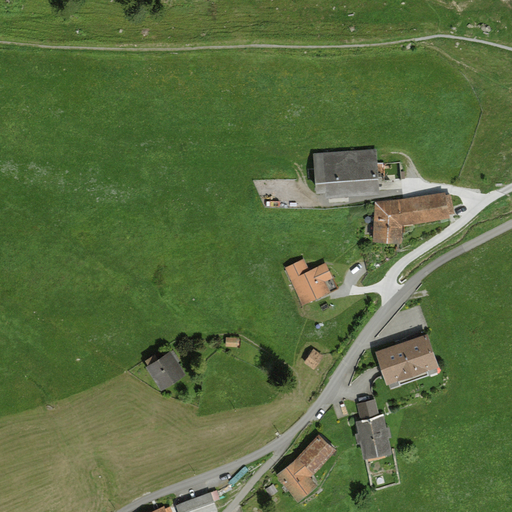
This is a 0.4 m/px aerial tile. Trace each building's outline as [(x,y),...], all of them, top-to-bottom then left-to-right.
[(373,153),(309,157),(312,194),(320,194),(320,200),(376,197),(373,153)] [(455,218),(451,194),(372,204),(368,244),(396,245),(399,226),(455,218)] [(301,258),(282,268),(300,305),(328,292),(323,282),(330,279),(323,264),(308,271),(301,258)] [(427,335),(375,352),(386,386),(439,369),(427,335)] [(237,338),(225,338),(226,347),(238,346),(237,338)] [(322,356),(311,349),(303,363),(313,369),(322,356)] [(181,376),(165,351),(142,365),(157,390),(181,376)] [(355,422),(364,461),(392,454),(383,417),(379,418),(375,401),(357,405),(360,421),(355,422)] [(318,430),(272,472),(294,497),(310,482),(304,475),(334,448),(318,430)] [(194,511),(210,506),(205,492),(169,505),(172,511),(194,511)]
